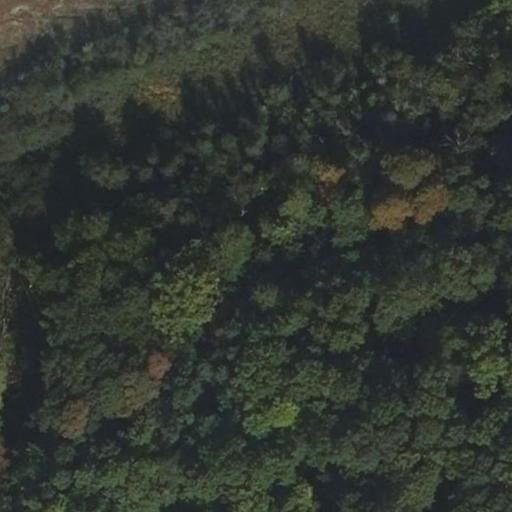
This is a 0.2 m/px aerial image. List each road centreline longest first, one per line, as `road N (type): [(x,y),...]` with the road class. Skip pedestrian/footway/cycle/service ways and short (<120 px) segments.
road 1 (track): [(0,507),(167,419),(337,291),(511,185)]
road 2 (track): [(253,511),(511,359)]
